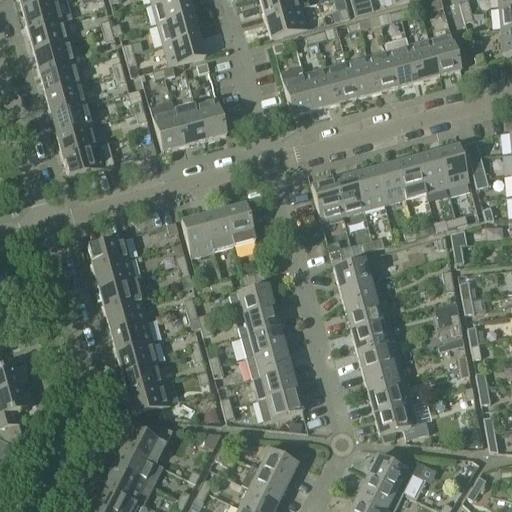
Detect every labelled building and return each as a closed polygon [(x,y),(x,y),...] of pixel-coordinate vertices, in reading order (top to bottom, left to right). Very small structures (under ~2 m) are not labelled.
[(17,0),(21,14),(57,4),(56,0),(17,0)] [(116,0),(107,0),(110,8),(118,6),(116,0)] [(147,0),(150,9),(181,0),(147,0)] [(181,0),(150,9),(156,29),(192,20),(187,0),(181,0)] [(263,0),(258,1),(264,22),(300,12),(308,10),(305,0),(263,0)] [(357,0),(348,0),(351,9),(360,7),(357,0)] [(428,0),(389,0),(392,10),(429,0),(428,0)] [(511,0),(496,0),(498,13),(511,11),(511,0)] [(21,14),(27,35),(63,25),(57,4),(21,14)] [(430,6),(432,15),(442,12),(440,4),(430,6)] [(458,8),(461,18),(470,15),(467,5),(458,8)] [(511,11),(498,13),(500,34),(511,32),(511,11)] [(300,12),(264,22),(270,44),(306,34),(300,12)] [(346,12),(330,16),(333,27),(349,22),(346,12)] [(408,12),(398,15),(400,24),(410,21),(408,12)] [(400,24),(398,15),(388,18),(390,26),(400,24)] [(470,15),(461,18),(464,28),(472,25),(470,15)] [(156,29),(162,50),(198,40),(192,20),(156,29)] [(366,24),(356,27),(358,35),(368,32),(366,24)] [(27,35),(33,56),(69,46),(63,25),(27,35)] [(99,27),(102,37),(111,35),(110,31),(108,25),(99,27)] [(358,35),(356,27),(346,29),(348,38),(358,35)] [(118,29),(110,31),(111,35),(112,41),(121,39),(118,29)] [(511,32),(500,34),(502,57),(511,55),(511,32)] [(111,35),(102,37),(105,47),(113,45),(112,41),(111,35)] [(324,36),(314,38),(316,47),(326,44),(324,36)] [(316,47),(314,38),(304,41),(306,50),(316,47)] [(449,38),(428,44),(438,81),(459,75),(449,38)] [(162,50),(168,72),(172,71),(204,62),(198,40),(162,50)] [(384,48),(386,56),(396,92),(417,86),(407,50),(405,42),(384,48)] [(428,44),(407,50),(417,86),(438,81),(428,44)] [(33,56),(38,77),(75,67),(69,46),(33,56)] [(282,47),(272,50),(274,58),(284,56),(282,47)] [(121,51),(124,61),(133,58),(130,48),(121,51)] [(386,56),(365,61),(375,98),(396,92),(386,56)] [(133,58),(124,61),(127,71),(136,68),(133,58)] [(481,58),(473,60),(475,70),(484,68),(481,58)] [(365,61),(344,67),(354,104),(375,98),(365,61)] [(38,77),(44,98),(80,88),(75,67),(38,77)] [(111,69),(114,80),(122,77),(119,67),(111,69)] [(344,67),(323,73),(333,109),(354,104),(344,67)] [(208,77),(206,68),(195,71),(198,79),(208,77)] [(168,72),(162,74),(164,82),(174,80),(172,71),(168,72)] [(313,115),(303,79),(300,71),(279,77),(291,121),(313,115)] [(323,73),(303,79),(313,115),(333,109),(323,73)] [(164,82),(162,74),(151,77),(154,85),(164,82)] [(122,77),(114,80),(116,90),(125,87),(122,77)] [(44,98),(50,119),(86,109),(80,88),(44,98)] [(215,103),(193,109),(203,145),(225,139),(215,103)] [(132,108),(134,118),(143,116),(140,106),(132,108)] [(183,151),(173,114),(170,107),(149,113),(161,157),(183,151)] [(50,119),(55,140),(92,130),(86,109),(50,119)] [(193,109),(173,114),(183,151),(203,145),(193,109)] [(143,116),(134,118),(137,128),(146,126),(143,116)] [(55,140),(61,161),(98,151),(92,130),(55,140)] [(463,149),(471,176),(482,173),(475,146),(463,149)] [(98,151),(61,161),(67,182),(113,170),(107,148),(98,151)] [(144,150),(146,160),(155,158),(152,148),(144,150)] [(458,150),(436,156),(446,192),(468,186),(458,150)] [(436,156),(415,162),(425,198),(446,192),(436,156)] [(415,162),(394,167),(404,204),(425,198),(415,162)] [(394,167),(373,173),(383,210),(404,204),(394,167)] [(373,173),(352,179),(362,215),(383,210),(373,173)] [(471,176),(473,186),(485,182),(482,173),(471,176)] [(352,179),(332,185),(342,221),(362,215),(352,179)] [(485,182),(473,186),(476,195),(488,192),(485,182)] [(342,221),(332,185),(310,190),(320,227),(342,221)] [(244,208),(223,214),(233,251),(254,245),(244,208)] [(481,214),(485,226),(497,225),(493,211),(481,214)] [(223,214),(202,220),(212,257),(233,251),(223,214)] [(212,257),(202,220),(180,226),(190,263),(212,257)] [(464,220),(454,222),(456,231),(467,228),(464,220)] [(456,231),(454,222),(444,225),(446,234),(456,231)] [(166,230),(168,240),(177,238),(174,228),(166,230)] [(422,231),(412,234),(415,242),(425,240),(422,231)] [(415,242),(412,234),(402,236),(405,245),(415,242)] [(449,239),(451,251),(459,250),(465,249),(463,235),(449,239)] [(86,252),(92,274),(129,264),(123,242),(86,252)] [(381,242),(371,245),(373,254),(383,251),(381,242)] [(446,253),(444,242),(435,244),(437,254),(446,253)] [(373,254),(371,245),(361,248),(363,257),(373,254)] [(459,250),(451,251),(455,269),(462,268),(459,250)] [(339,254),(328,257),(331,265),(341,263),(339,254)] [(174,263),(177,273),(186,270),(183,260),(174,263)] [(332,272),(338,294),(377,283),(371,261),(332,272)] [(92,274),(98,294),(134,284),(129,264),(92,274)] [(186,270),(177,273),(180,283),(188,280),(186,270)] [(262,275),(252,278),(255,286),(265,283),(262,275)] [(441,277),(443,287),(452,285),(450,275),(441,277)] [(338,294),(344,314),(382,304),(377,283),(338,294)] [(98,294),(104,315),(140,305),(134,284),(98,294)] [(230,284),(220,287),(222,295),(232,292),(230,284)] [(452,285),(443,287),(444,297),(453,296),(452,285)] [(222,295),(220,287),(210,289),(212,298),(222,295)] [(458,288),(461,304),(469,302),(466,287),(458,288)] [(228,300),(234,322),(272,311),(266,289),(228,300)] [(469,302),(461,304),(464,320),(472,318),(469,302)] [(183,305),(185,315),(194,313),(191,303),(183,305)] [(344,314),(350,335),(388,325),(382,304),(344,314)] [(104,315),(109,336),(146,326),(140,305),(104,315)] [(234,322),(240,342),(278,332),(272,311),(234,322)] [(188,325),(197,323),(196,321),(194,313),(185,315),(188,325)] [(448,319),(450,330),(459,328),(457,318),(448,319)] [(197,323),(199,331),(208,329),(205,319),(196,321),(197,323)] [(350,335),(355,356),(394,346),(388,325),(350,335)] [(109,336),(115,357),(151,347),(146,326),(109,336)] [(459,328),(450,330),(452,340),(461,338),(459,328)] [(208,329),(199,331),(202,341),(211,339),(208,329)] [(240,342),(245,363),(284,353),(278,332),(240,342)] [(466,333),(469,349),(477,347),(474,332),(466,333)] [(188,348),(191,358),(200,356),(197,346),(188,348)] [(355,356),(361,377),(400,366),(394,346),(355,356)] [(115,357),(121,378),(157,368),(151,347),(115,357)] [(477,347),(469,349),(472,365),(480,363),(477,347)] [(245,363),(251,384),(289,374),(284,353),(245,363)] [(200,356),(191,358),(194,369),(203,366),(200,356)] [(0,396),(18,391),(13,369),(3,372),(0,359),(0,396)] [(456,362),(458,372),(467,371),(465,360),(456,362)] [(208,363),(211,373),(219,371),(217,361),(208,363)] [(361,377),(367,398),(405,387),(400,366),(361,377)] [(121,378),(126,399),(163,389),(157,368),(121,378)] [(219,371),(211,373),(213,383),(222,381),(219,371)] [(467,371),(458,372),(460,383),(469,381),(467,371)] [(251,384),(257,405),(295,394),(289,374),(251,384)] [(197,379),(200,390),(208,387),(205,377),(197,379)] [(474,378),(477,394),(485,393),(482,377),(474,378)] [(367,398),(372,419),(411,408),(405,387),(367,398)] [(163,389),(126,399),(132,420),(169,410),(163,389)] [(18,391),(0,396),(0,433),(19,428),(15,416),(25,413),(18,391)] [(462,394),(464,404),(473,403),(471,392),(462,394)] [(485,393),(477,394),(480,410),(488,408),(485,393)] [(295,394),(257,405),(263,427),(301,416),(295,394)] [(219,405),(222,415),(231,412),(228,402),(219,405)] [(411,408),(372,419),(378,440),(402,434),(405,446),(428,439),(425,428),(417,430),(411,408)] [(231,412),(222,415),(225,425),(233,422),(231,412)] [(216,414),(202,418),(205,427),(218,424),(216,414)] [(482,423),(485,439),(493,438),(490,422),(482,423)] [(131,432),(121,452),(155,469),(171,437),(167,434),(136,431),(135,433),(131,432)] [(469,436),(465,442),(467,449),(480,446),(477,433),(469,436)] [(493,438),(485,439),(488,456),(497,458),(493,438)] [(0,465),(2,466),(10,450),(0,445),(0,465)] [(223,446),(218,455),(226,459),(231,450),(223,446)] [(121,452),(111,471),(152,492),(162,472),(155,469),(121,452)] [(268,454),(258,474),(286,489),(296,468),(268,454)] [(218,455),(213,464),(231,473),(236,464),(226,459),(218,455)] [(376,460),(366,480),(402,498),(415,505),(425,485),(417,481),(422,470),(401,459),(395,470),(380,462),(376,460)] [(111,471),(102,490),(143,511),(152,492),(111,471)] [(241,490),(248,494),(276,508),(286,489),(258,474),(250,471),(241,490)] [(191,475),(186,484),(194,488),(199,479),(191,475)] [(366,480),(357,500),(381,511),(395,511),(402,498),(366,480)] [(478,481),(471,491),(478,496),(485,485),(478,481)] [(203,484),(199,494),(207,498),(211,488),(203,484)] [(144,511),(143,511),(102,490),(92,510),(96,511),(144,511)] [(478,496),(471,491),(465,501),(472,506),(478,496)] [(199,494),(189,511),(199,511),(207,498),(199,494)] [(248,494),(238,511),(274,511),(276,508),(248,494)] [(181,495),(176,504),(185,508),(189,499),(181,495)] [(381,511),(357,500),(350,511),(381,511)]
